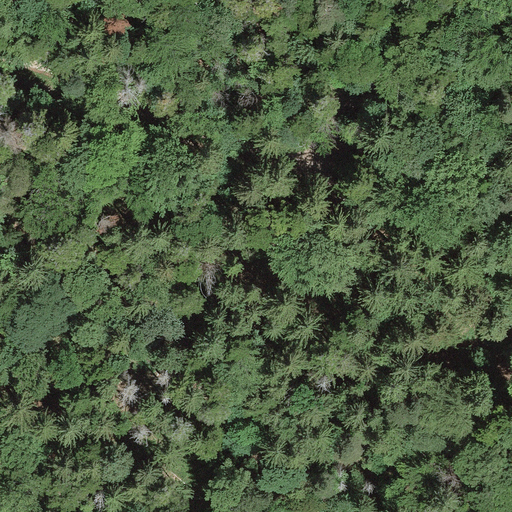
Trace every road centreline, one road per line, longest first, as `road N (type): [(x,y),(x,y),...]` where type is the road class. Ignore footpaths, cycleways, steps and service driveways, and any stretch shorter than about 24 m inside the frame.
road 1 (track): [(0,55),(303,175)]
road 2 (track): [(303,175),(346,201),(414,224),(485,274),(500,285),(511,328)]
road 3 (track): [(303,175),(364,152),(447,188),(511,203)]
